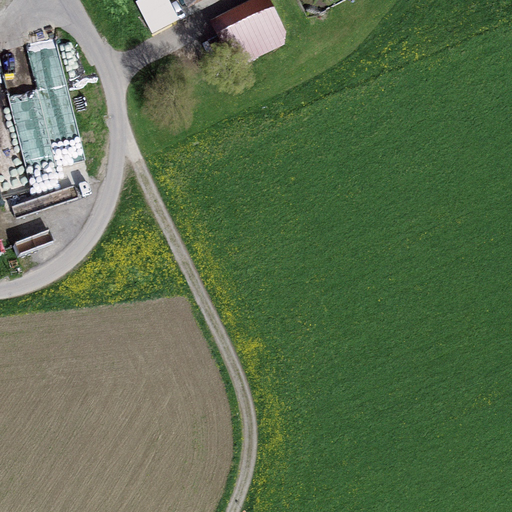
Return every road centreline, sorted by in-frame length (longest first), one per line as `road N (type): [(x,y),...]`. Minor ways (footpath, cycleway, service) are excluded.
road 1 (track): [(234,511),(252,448),(242,390),(140,169),(119,144)]
road 2 (unclassified): [(66,0),(113,103),(115,178),(82,246),(40,277),(0,290)]
road 3 (track): [(103,73),(244,0)]
